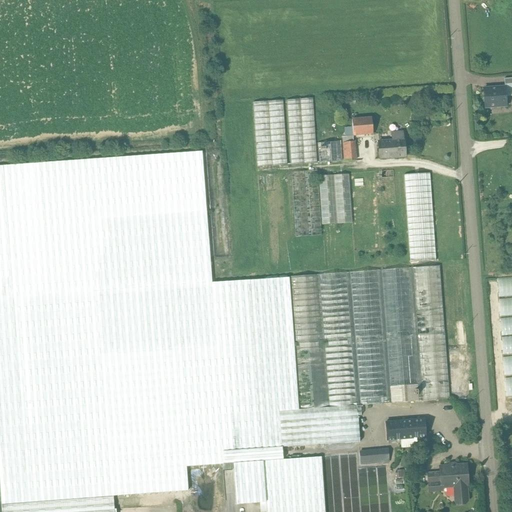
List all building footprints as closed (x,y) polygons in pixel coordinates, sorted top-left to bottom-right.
[(504,87),(484,89),(485,108),(506,106),(504,87)] [(313,98),(286,100),(291,165),(317,163),(313,98)] [(283,101),(253,103),(257,167),(287,165),(283,101)] [(372,115),(352,116),(354,133),(374,132),(372,115)] [(402,133),(392,133),(392,141),(379,142),(380,159),(405,157),(403,140),(402,133)] [(353,142),(349,142),(348,136),(342,137),(344,161),(355,160),(353,142)] [(340,141),(318,143),(319,163),(342,161),(340,141)] [(0,417),(7,511),(114,511),(113,496),(111,496),(100,355),(177,349),(172,285),(210,282),(200,150),(0,167),(0,417)] [(348,169),(318,171),(322,219),(352,218),(348,169)] [(317,170),(291,172),(295,237),(322,236),(317,170)] [(430,173),(404,175),(410,262),(436,260),(430,173)] [(290,278),(250,281),(250,280),(210,282),(172,285),(177,349),(100,355),(111,496),(113,496),(188,491),(186,467),(263,461),(283,460),(282,447),(345,443),(359,442),(356,406),(450,399),(450,397),(449,394),(440,266),(290,277),(290,278)] [(511,275),(498,276),(499,295),(511,294),(511,275)] [(500,314),(511,313),(511,296),(499,297),(500,314)] [(502,334),(511,333),(511,315),(501,317),(502,334)] [(463,321),(456,321),(458,346),(464,345),(463,321)] [(502,352),(511,351),(511,334),(502,335),(502,352)] [(458,352),(449,353),(450,367),(459,366),(458,352)] [(452,382),(451,382),(452,393),(449,394),(450,397),(458,397),(457,382),(452,382)] [(423,420),(386,423),(387,440),(425,437),(423,420)] [(388,451),(361,453),(362,465),(389,463),(388,451)] [(283,460),(263,461),(266,511),(325,511),(321,457),(283,460)] [(466,465),(456,466),(455,465),(450,465),(449,466),(440,467),(440,473),(442,487),(454,487),(455,502),(457,504),(466,503),(468,501),(467,486),(468,485),(466,465)] [(440,473),(428,474),(429,492),(442,491),(442,487),(440,473)]
